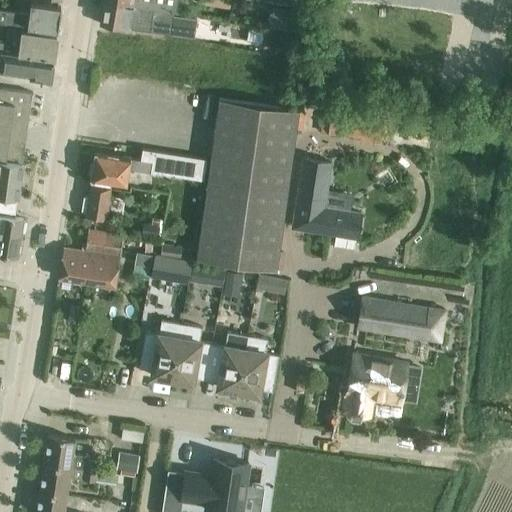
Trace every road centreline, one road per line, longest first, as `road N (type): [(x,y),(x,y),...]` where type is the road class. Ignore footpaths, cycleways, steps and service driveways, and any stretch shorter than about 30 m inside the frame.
road 1 (residential): [(34,280),(79,0)]
road 2 (residential): [(15,391),(286,429)]
road 3 (residential): [(286,429),(441,453)]
road 4 (residential): [(286,429),(306,300)]
